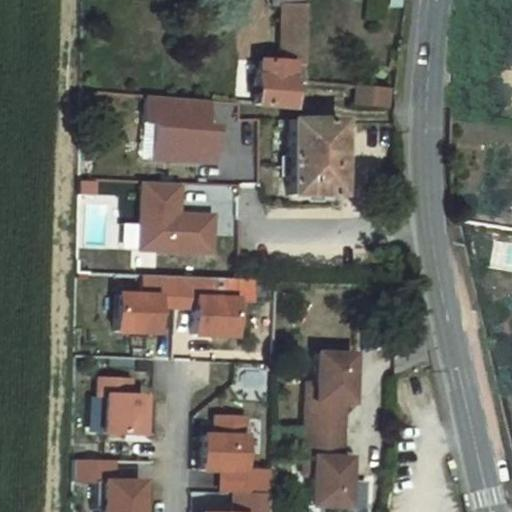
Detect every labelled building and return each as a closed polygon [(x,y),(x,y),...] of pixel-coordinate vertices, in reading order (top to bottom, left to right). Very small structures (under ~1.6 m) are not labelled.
[(301,54),(300,0),(297,0),(283,0),(281,54),(301,54)] [(253,72),(255,98),(287,99),(288,80),(303,81),(301,54),(281,54),(260,54),(258,72),(253,72)] [(349,107),(383,108),(384,89),(350,89),(349,107)] [(199,114),(200,96),(134,92),(132,123),(143,124),(141,158),(208,162),(210,123),(199,122),(194,122),(194,114),(199,114)] [(338,116),(287,115),(287,156),(337,157),(338,116)] [(288,190),(336,190),(337,157),(287,156),(288,190)] [(70,178),(69,193),(86,192),(87,178),(70,178)] [(170,208),(170,183),(135,182),(135,257),(206,258),(207,219),(170,218),(165,218),(165,208),(170,208)] [(165,273),(132,272),(131,292),(106,291),(105,328),(145,329),(147,303),(164,303),(165,273)] [(165,273),(164,303),(182,304),(181,331),(221,332),(223,295),(198,295),(199,275),(165,273)] [(477,311),(471,312),(474,330),(480,328),(477,311)] [(293,427),(330,429),(332,400),(339,400),(341,351),(305,350),(304,380),(303,397),(294,397),(293,427)] [(120,378),(88,376),(87,393),(95,394),(93,432),(131,433),(133,394),(119,394),(120,378)] [(303,397),(304,380),(295,380),(294,397),(303,397)] [(242,415),(213,415),(213,434),(199,433),(199,468),(226,468),(225,490),(232,490),(258,490),(258,468),(241,468),(242,415)] [(329,458),(330,429),(293,427),(291,457),(300,458),(299,474),(298,505),(334,506),(336,459),(329,458)] [(299,474),(300,458),(291,457),(290,474),(299,474)] [(113,462),(72,462),(72,484),(92,484),(92,511),(100,511),(140,511),(141,483),(113,483),(113,462)] [(258,490),(232,490),(231,511),(211,511),(199,511),(198,511),(242,511),(242,510),(257,511),(258,490)]
